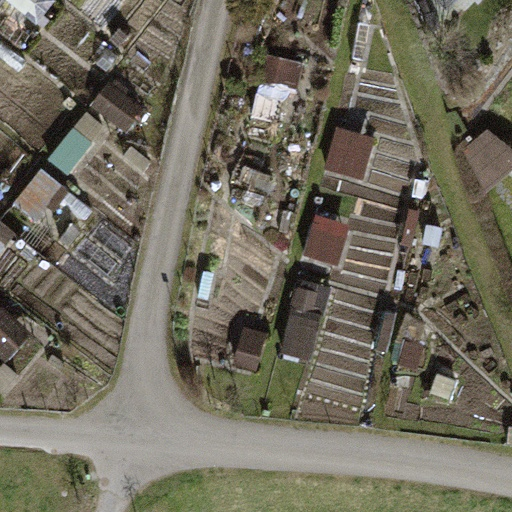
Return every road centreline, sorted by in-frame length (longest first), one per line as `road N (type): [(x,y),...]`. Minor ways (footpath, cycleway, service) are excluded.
road 1 (track): [(0,437),(511,480)]
road 2 (residential): [(222,0),(122,445)]
